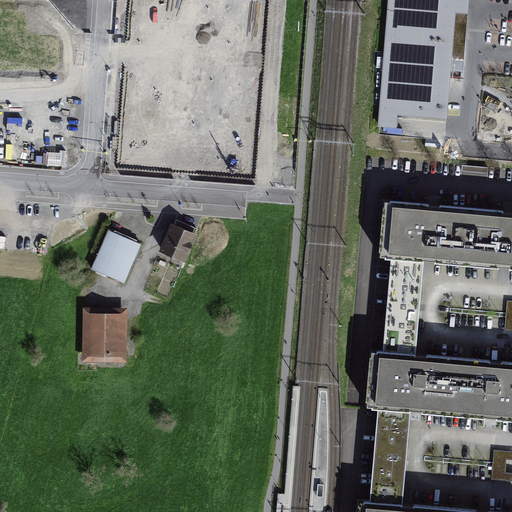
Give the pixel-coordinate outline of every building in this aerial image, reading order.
[(145,0),(144,18),(205,22),(202,79),(260,82),(263,26),(293,28),(294,0),(145,0)] [(458,0),(389,0),(380,138),(448,143),(458,0)] [(56,13),(42,12),(42,8),(16,7),(16,13),(26,13),(26,23),(56,24),(56,13)] [(129,14),(129,30),(140,30),(140,15),(129,14)] [(288,117),(132,107),(129,163),(285,172),(288,117)] [(209,211),(196,205),(191,217),(202,224),(209,211)] [(444,265),(479,268),(483,213),(389,205),(384,260),(444,265)] [(511,215),(483,213),(479,268),(511,270),(511,215)] [(198,236),(180,230),(170,256),(187,264),(198,236)] [(143,247),(109,233),(93,272),(127,286),(143,247)] [(384,260),(376,358),(415,361),(423,263),(384,260)] [(126,309),(85,309),(83,362),(127,363),(126,309)] [(178,320),(137,320),(138,376),(180,375),(178,320)] [(427,415),(463,418),(468,365),(415,361),(376,358),(372,410),(407,413),(427,415)] [(511,369),(468,365),(463,418),(502,421),(511,421),(511,369)] [(372,410),(364,502),(400,505),(407,413),(372,410)] [(492,479),(506,479),(507,451),(493,451),(492,479)] [(455,511),(456,510),(400,505),(364,502),(363,511),(455,511)]
